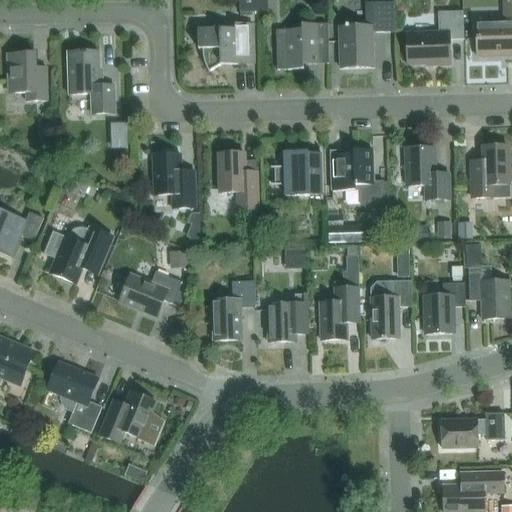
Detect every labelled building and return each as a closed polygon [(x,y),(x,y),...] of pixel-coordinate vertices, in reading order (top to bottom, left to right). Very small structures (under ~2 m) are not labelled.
[(258,0),(238,0),(239,14),(259,13),(259,3),(258,0)] [(511,0),(502,0),(503,22),(476,23),(477,58),(511,56),(511,0)] [(372,34),(394,33),(396,33),(395,3),(365,4),(366,28),(348,29),(348,27),(345,27),(345,29),(339,29),(340,69),(373,69),(372,34)] [(434,67),(450,67),(449,41),(464,41),(463,13),(438,13),(438,33),(406,34),(407,66),(434,66),(434,67)] [(220,66),(227,66),(237,65),(237,64),(253,63),(253,25),(235,26),(235,31),(198,32),(198,51),(202,51),(202,54),(202,57),(203,59),(204,62),(205,65),(206,68),(207,70),(208,73),(220,66)] [(303,66),(327,65),(329,65),(328,25),(301,26),(301,31),(276,31),(277,71),(303,71),(303,66)] [(91,96),(91,115),(115,115),(114,87),(100,87),(99,53),(67,54),(69,96),(91,96)] [(26,103),(47,102),(46,69),(34,69),(34,55),(8,56),(9,94),(26,94),(26,103)] [(125,125),(112,126),(112,138),(125,137),(125,125)] [(471,170),(472,199),(493,199),(493,198),(509,198),(509,186),(508,147),(482,148),(483,170),(471,170)] [(322,200),(320,149),(319,149),(319,152),(284,153),(284,168),(274,168),(274,187),(285,186),(285,198),(309,197),(320,197),(321,200),(322,200)] [(425,202),(449,201),(449,175),(435,175),(434,149),(405,150),(406,188),(425,187),(425,202)] [(373,183),(372,151),(353,151),(353,155),(331,156),(332,193),(359,192),(360,205),(368,211),(384,210),(383,182),(373,183)] [(40,156),(39,163),(49,164),(50,154),(44,153),(40,156)] [(245,182),(244,155),(219,155),(220,194),(237,194),(238,212),(258,211),(257,181),(245,182)] [(181,184),(181,156),(153,157),(154,197),(172,196),(172,210),(196,210),(195,183),(181,184)] [(0,254),(11,259),(20,237),(34,243),(43,219),(29,214),(26,222),(0,210),(0,254)] [(202,249),(201,214),(193,214),(190,223),(193,225),(188,237),(192,239),(187,250),(202,249)] [(452,223),(437,223),(437,240),(452,240),(452,223)] [(473,223),(457,224),(458,241),(473,241),(473,223)] [(50,274),(49,275),(76,286),(83,271),(97,277),(102,265),(113,239),(89,229),(88,231),(84,229),(79,228),(75,229),(71,232),(69,236),(67,240),(64,239),(64,240),(53,236),(54,234),(53,233),(44,256),(45,256),(45,255),(56,259),(50,274)] [(362,228),(329,228),(329,243),(362,243),(362,228)] [(409,228),(409,243),(429,243),(429,228),(409,228)] [(264,237),(248,237),(249,252),(265,251),(264,237)] [(481,269),(480,246),(465,247),(467,269),(481,269)] [(189,252),(177,253),(177,270),(189,270),(189,252)] [(409,262),(398,262),(399,279),(409,279),(409,262)] [(462,269),(453,269),(453,278),(462,278),(462,269)] [(164,302),(179,308),(183,297),(183,284),(156,273),(151,285),(130,277),(119,304),(157,319),(164,302)] [(334,304),(320,304),(321,342),(347,341),(347,325),(360,324),(360,315),(359,289),(358,273),(346,273),(342,274),(343,284),(343,290),(334,290),(334,304)] [(510,319),(509,282),(481,283),(481,274),(468,274),(469,302),(481,302),(482,320),(510,319)] [(412,308),(411,282),(376,284),(370,290),(371,341),(399,340),(398,309),(412,308)] [(213,342),(242,341),(241,309),(255,309),(254,283),(232,283),(232,301),(212,302),(213,342)] [(453,308),(465,308),(465,284),(442,285),(443,297),(424,298),(425,335),(454,334),(453,308)] [(267,306),(268,344),(297,343),(296,324),(308,324),(307,296),(295,296),(295,305),(267,306)] [(0,378),(20,387),(34,353),(0,339),(0,378)] [(89,403),(99,380),(82,373),(81,375),(57,366),(47,391),(62,398),(61,400),(65,410),(73,413),(68,425),(91,434),(102,408),(89,403)] [(141,440),(153,446),(163,424),(150,418),(156,404),(130,393),(125,406),(113,401),(108,414),(99,436),(120,445),(124,434),(141,441),(141,440)] [(504,414),(485,415),(486,421),(477,421),(441,422),(442,450),(477,449),(477,436),(486,436),(486,442),(505,441),(504,414)] [(460,487),(443,487),(443,511),(484,511),(484,495),(504,494),(503,473),(475,474),(460,474),(460,487)]
